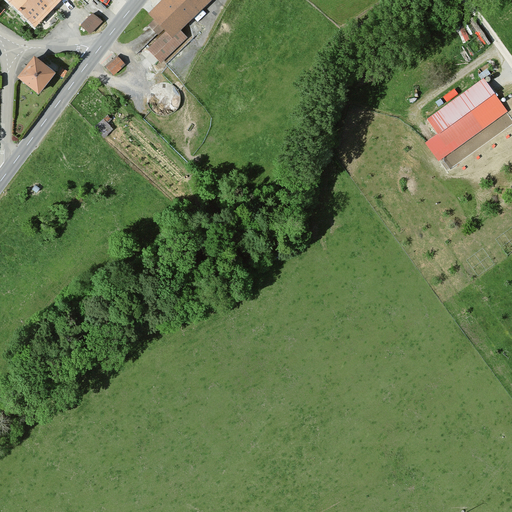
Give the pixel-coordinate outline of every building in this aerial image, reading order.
[(60,0),(11,0),(37,24),(60,0)] [(165,0),(152,13),(158,19),(150,26),(162,38),(150,50),(161,61),(184,39),(178,33),(213,0),(165,0)] [(102,24),(92,15),(82,26),(92,35),(102,24)] [(60,72),(40,57),(24,78),(44,93),(60,72)] [(127,65),(119,57),(108,67),(116,75),(127,65)] [(507,113),(485,81),(430,120),(440,135),(427,144),(439,161),(507,113)] [(458,85),(447,94),(452,99),(462,90),(458,85)]
